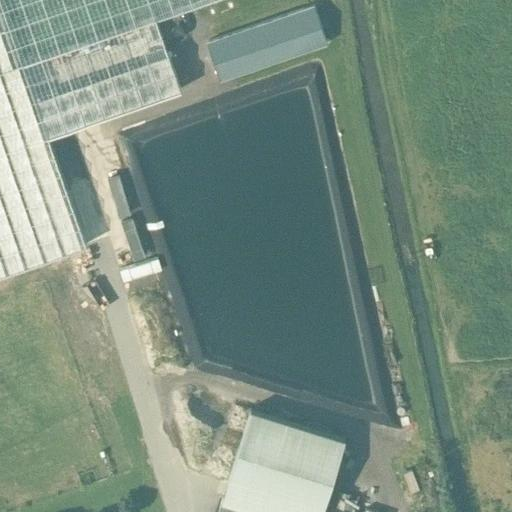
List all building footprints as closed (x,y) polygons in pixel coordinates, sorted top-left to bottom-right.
[(0,0),(0,273),(86,244),(48,134),(180,88),(155,16),(202,0),(0,0)] [(314,3),(205,41),(219,79),(327,41),(314,3)] [(126,170),(110,175),(143,299),(159,295),(126,170)] [(0,375),(0,424),(16,419),(0,375)] [(320,511),(344,436),(250,407),(221,500),(220,500),(216,511),(320,511)]
